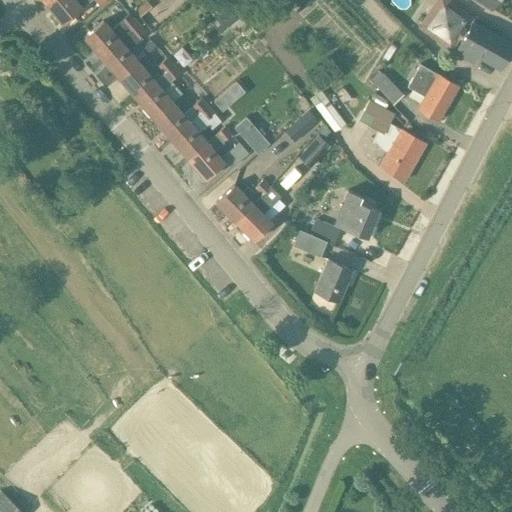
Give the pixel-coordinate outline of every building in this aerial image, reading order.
[(47,0),(43,4),(60,25),(79,9),(72,0),(47,0)] [(436,0),(417,27),(451,51),(459,39),(470,24),(474,17),(450,0),(436,0)] [(472,0),(490,11),(496,0),(472,0)] [(211,21),(219,30),(240,13),(233,3),(211,21)] [(129,13),(109,31),(101,22),(81,38),(99,59),(139,25),(129,13)] [(501,70),(511,53),(511,47),(477,22),(473,27),(470,24),(459,39),(462,42),(458,48),(474,60),(475,60),(471,57),(475,52),(501,70)] [(117,79),(136,63),(126,51),(140,39),(139,37),(145,32),(139,25),(99,59),(117,79)] [(163,74),(173,64),(167,57),(156,66),(163,74)] [(136,63),(117,79),(134,99),(153,83),(136,63)] [(407,86),(425,96),(417,109),(437,121),(458,87),(436,74),(437,73),(420,63),(407,86)] [(151,119),(170,103),(161,92),(173,81),(172,79),(180,72),(173,64),(163,74),(153,83),(134,99),(151,119)] [(403,93),(383,72),(382,73),(379,70),(369,79),(392,104),(403,93)] [(345,123),(321,90),(309,98),(334,131),(345,123)] [(402,181),(424,145),(399,130),(400,129),(389,122),(394,113),(383,107),(387,100),(373,93),(370,99),(369,99),(358,119),(378,130),(371,143),(386,152),(378,166),(402,181)] [(228,103),(221,94),(213,101),(221,110),(228,103)] [(170,103),(151,119),(168,139),(208,105),(201,97),(181,115),(170,103)] [(185,159),(204,142),(197,134),(208,125),(211,128),(220,120),(213,113),(215,112),(208,105),(168,139),(185,159)] [(294,142),(320,120),(310,108),(284,131),(294,142)] [(232,127),(254,153),(265,144),(243,118),(232,127)] [(222,164),(212,152),(224,142),(222,141),(231,133),(225,125),(205,143),(204,142),(185,159),(203,180),(222,164)] [(309,167),(330,145),(317,134),(297,156),(309,167)] [(232,166),(248,153),(238,142),(223,155),(232,166)] [(234,222),(252,205),(269,185),(263,178),(255,186),(252,183),(241,194),(231,185),(214,202),(234,222)] [(252,205),(234,222),(253,240),(270,222),(262,214),(280,196),(269,186),(270,185),(269,185),(252,205)] [(367,237),(378,209),(359,201),(361,195),(346,189),(332,222),(367,237)] [(311,229),(335,240),(339,229),(316,219),(311,229)] [(300,230),(294,245),(319,256),(326,241),(300,230)] [(339,301),(353,270),(328,259),(315,291),(339,301)] [(0,511),(22,511),(0,490),(0,511)]
